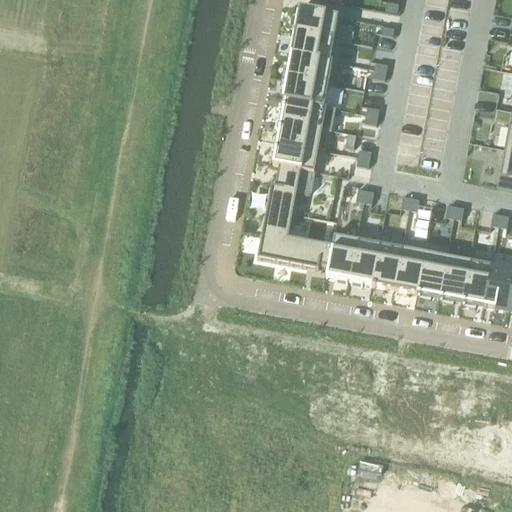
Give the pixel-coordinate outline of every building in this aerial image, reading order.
[(301,0),(345,8),(346,0),(301,0)] [(386,5),(385,14),(397,16),(398,8),(386,5)] [(297,16),(294,33),(294,34),(295,34),(294,36),(338,44),(342,21),(299,12),(298,16),(297,16)] [(382,30),(381,38),(392,40),(394,32),(382,30)] [(292,39),(289,55),(290,55),(290,56),(290,58),(334,67),(334,65),(338,44),(294,36),(294,38),(293,38),(293,39),(292,39)] [(290,58),(286,81),(328,89),(328,90),(332,90),(337,66),(334,65),(334,67),(290,58)] [(375,66),(374,74),(386,76),(387,68),(375,66)] [(374,74),(372,82),(384,84),(386,76),(374,74)] [(286,81),(282,104),(284,105),(284,104),(324,111),(324,110),(328,90),(328,89),(286,81)] [(282,113),(280,125),(322,133),(321,134),(331,135),(335,112),(324,110),(324,111),(284,104),(284,105),(283,110),(282,110),(281,113),(282,113)] [(367,111),(365,119),(377,121),(379,113),(367,111)] [(365,119),(364,127),(376,129),(377,121),(365,119)] [(278,134),(276,146),(318,154),(321,134),(322,133),(280,125),(279,131),(278,131),(277,134),(278,134)] [(355,139),(347,137),(344,151),(353,153),(355,139)] [(274,156),(272,168),(278,170),(278,168),(300,173),(300,174),(313,176),(318,154),(276,146),(275,153),(274,153),(273,155),(274,156)] [(359,153),(357,161),(369,163),(371,156),(359,153)] [(499,179),(497,191),(511,193),(511,154),(504,153),(499,179)] [(357,161),(356,169),(368,171),(369,163),(357,161)] [(262,234),(261,237),(287,242),(288,241),(300,174),(300,173),(278,168),(278,170),(274,190),(270,189),(270,194),(269,194),(267,205),(267,208),(266,208),(264,219),(265,220),(264,222),(262,234)] [(358,193),(355,205),(363,206),(365,194),(358,193)] [(365,194),(363,206),(371,208),(373,196),(365,194)] [(403,200),(401,212),(409,214),(411,202),(403,200)] [(411,202),(409,214),(416,215),(419,203),(411,202)] [(448,209),(445,221),(453,222),(456,210),(448,209)] [(456,210),(453,222),(461,224),(463,212),(456,210)] [(492,217),(490,229),(498,230),(500,218),(492,217)] [(500,218),(498,230),(506,232),(508,220),(500,218)] [(258,257),(257,262),(258,262),(258,263),(275,266),(275,265),(276,266),(288,268),(290,268),(301,271),(302,270),(303,271),(315,273),(318,273),(318,269),(327,271),(328,271),(332,249),(331,249),(288,241),(287,242),(261,237),(261,241),(260,241),(257,257),(258,257)] [(371,289),(371,290),(375,290),(394,293),(403,241),(380,237),(378,247),(379,247),(371,289)] [(327,271),(325,280),(335,282),(335,284),(346,286),(347,284),(349,285),(357,243),(333,238),(331,249),(332,249),(328,271),(327,271)] [(403,241),(394,293),(416,297),(426,246),(403,241)] [(357,243),(349,285),(351,285),(350,287),(362,289),(362,287),(371,289),(379,247),(378,247),(357,243)] [(416,297),(416,298),(418,298),(417,300),(430,302),(430,300),(438,301),(439,301),(446,259),(447,260),(449,250),(426,246),(416,297)] [(438,301),(438,302),(440,303),(440,304),(452,307),(453,304),(461,306),(469,264),(468,263),(447,260),(446,259),(439,301),(438,301)] [(461,306),(462,307),(462,308),(475,311),(475,308),(483,310),(492,263),(469,259),(468,263),(469,264),(461,306)] [(483,310),(494,312),(506,314),(511,280),(511,266),(492,263),(483,310)] [(215,439),(201,511),(488,511),(493,491),(408,475),(407,481),(299,460),(300,455),(215,439)]
